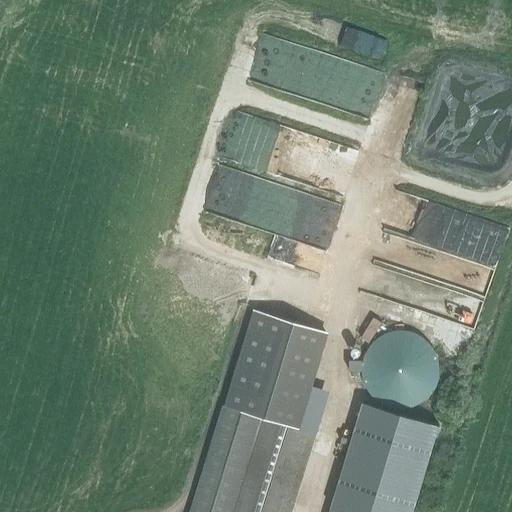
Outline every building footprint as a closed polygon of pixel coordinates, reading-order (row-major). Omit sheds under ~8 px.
[(263,29),(248,76),(373,115),(388,68),(263,29)] [(387,304),(459,317),(463,297),(443,293),(444,288),(434,286),(431,300),(409,296),(413,277),(393,273),(387,304)] [(290,511),(314,434),(299,429),(327,332),(252,308),(144,276),(84,473),(192,505),(190,511),(290,511)] [(394,321),(399,310),(380,301),(375,312),(394,321)] [(408,331),(403,330),(398,330),(393,330),(388,331),(384,333),(379,336),(375,339),(373,340),(370,343),(369,345),(367,347),(365,350),(365,351),(363,355),(362,357),(362,360),(361,362),(361,363),(360,367),(360,370),(361,372),(361,375),(361,377),(362,380),(363,382),(364,385),(365,387),(367,390),(369,393),(371,395),(375,399),(377,400),(379,402),(383,404),(388,406),(392,407),(394,407),(398,408),(403,408),(408,407),(410,406),(413,405),(418,403),(422,401),(426,397),(429,394),(432,391),(433,388),(434,386),(436,383),(437,380),(437,378),(438,375),(438,373),(438,370),(438,368),(438,365),(438,363),(437,360),(437,358),(436,355),(435,353),(434,351),(433,348),(431,346),(430,344),(428,342),(426,341),(424,339),(422,337),(419,335),(417,334),(413,332),(411,332),(408,331)] [(341,511),(412,511),(439,426),(362,403),(330,509),(331,509),(341,511)]
